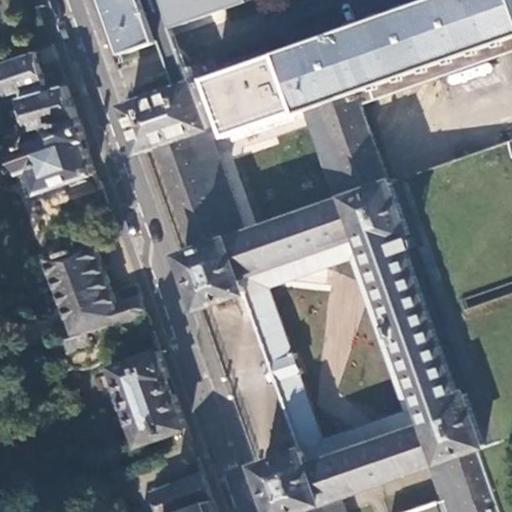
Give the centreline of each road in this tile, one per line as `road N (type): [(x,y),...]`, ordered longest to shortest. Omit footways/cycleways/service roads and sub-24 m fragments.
road 1 (secondary): [(241,511),(58,0)]
road 2 (unknown): [(94,101),(374,0)]
